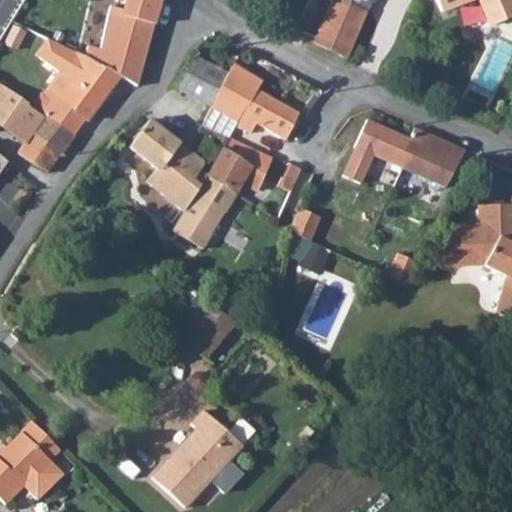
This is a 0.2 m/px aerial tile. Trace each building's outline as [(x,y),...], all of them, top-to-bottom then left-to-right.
[(96,37),(87,57),(117,75),(140,88),(145,82),(162,1),(159,0),(125,0),(122,10),(111,8),(102,39),(96,37)] [(349,0),(332,0),(314,41),(347,60),(370,8),(349,0)] [(349,0),(370,8),(373,0),(349,0)] [(511,0),(426,0),(436,22),(477,5),(487,34),(511,24),(511,0)] [(43,95),(33,108),(44,116),(76,138),(117,75),(87,57),(48,38),(35,58),(57,73),(43,95)] [(197,99),(212,107),(222,92),(231,76),(199,61),(191,74),(183,91),(197,99)] [(231,76),(222,92),(250,108),(239,128),(253,135),(258,126),(287,142),(302,114),(262,92),(267,83),(238,66),(231,76)] [(0,86),(0,126),(26,145),(31,138),(44,116),(33,108),(27,105),(0,86)] [(44,116),(31,138),(62,158),(76,138),(44,116)] [(466,151),(415,127),(410,141),(390,131),(369,122),(346,175),(363,183),(374,157),(446,191),(466,151)] [(154,123),(132,148),(161,172),(184,144),(167,131),(154,123)] [(26,145),(20,156),(50,179),(60,164),(62,158),(31,138),(26,145)] [(161,172),(154,183),(178,203),(184,196),(205,167),(204,159),(184,144),(161,172)] [(231,144),(208,179),(237,198),(243,188),(269,199),(276,185),(263,179),(272,161),(231,144)] [(208,179),(190,206),(220,223),(228,212),(237,198),(208,179)] [(511,251),(508,250),(508,235),(507,202),(478,202),(476,224),(460,223),(442,253),(442,270),(474,269),(478,268),(493,274),(504,278),(494,309),(511,315),(511,251)] [(187,210),(173,233),(203,252),(220,223),(190,206),(187,210)] [(297,236),(316,244),(325,220),(303,213),(298,232),(297,236)] [(389,278),(408,286),(419,266),(401,256),(389,278)] [(241,321),(216,303),(189,339),(214,358),(241,321)] [(187,501),(214,473),(230,456),(246,438),(211,404),(197,419),(201,424),(156,471),(187,501)] [(33,422),(20,434),(49,463),(61,452),(33,422)] [(49,463),(20,434),(0,452),(0,501),(5,507),(23,489),(37,502),(63,477),(49,463)] [(230,456),(214,473),(220,478),(226,477),(235,465),(235,460),(230,456)]
